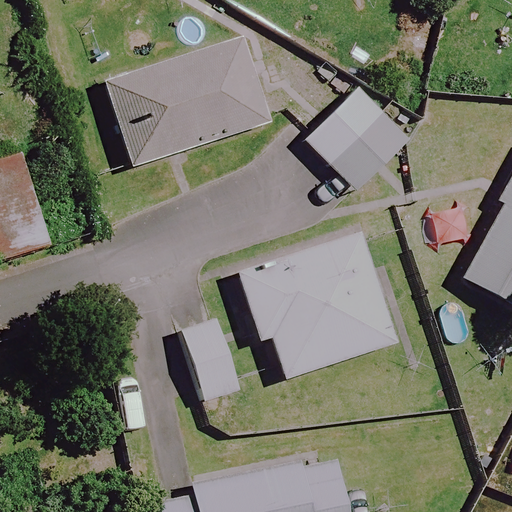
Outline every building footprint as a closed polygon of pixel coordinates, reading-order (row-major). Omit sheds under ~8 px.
[(263,128),(236,46),(98,90),(124,172),(263,128)] [(402,146),(355,96),(299,147),(347,198),(402,146)] [(0,264),(44,251),(14,152),(0,156),(0,264)] [(511,169),(453,285),(511,315),(511,169)] [(357,253),(332,251),(293,263),(296,272),(234,291),(252,346),(263,343),(276,384),(387,350),(357,253)] [(230,398),(209,327),(174,338),(195,408),(230,398)] [(336,511),(327,464),(148,500),(150,511),(336,511)]
